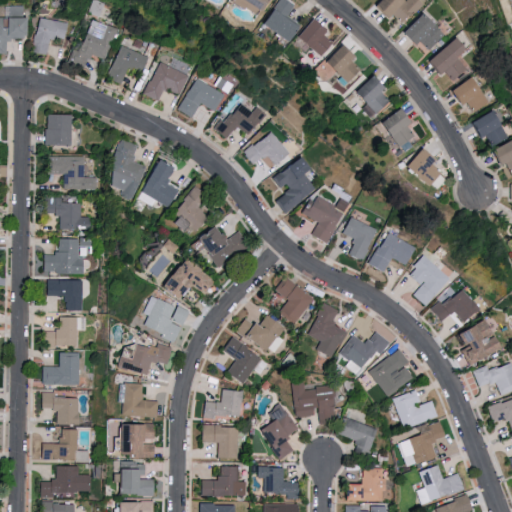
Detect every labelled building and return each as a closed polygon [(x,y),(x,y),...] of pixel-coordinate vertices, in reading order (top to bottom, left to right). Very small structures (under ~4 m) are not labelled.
[(229,0),(254,15),(263,0),(229,0)] [(291,4),(282,0),(273,0),(260,27),(285,40),(294,21),(285,16),(291,4)] [(386,20),(392,15),(401,24),(421,4),(417,0),(374,0),(371,4),(386,20)] [(20,39),(21,6),(1,6),(1,18),(0,17),(0,53),(3,53),(4,39),(20,39)] [(441,36),(419,12),(398,31),(411,45),(417,39),(426,49),(441,36)] [(293,36),(317,56),(330,41),(321,34),(324,30),(308,17),(293,36)] [(61,39),(64,23),(33,18),(28,52),(44,54),(47,37),(61,39)] [(82,66),(86,55),(103,59),(112,27),(84,20),(76,51),(68,49),(65,62),(82,66)] [(452,80),(464,69),(452,56),(461,48),(450,36),(423,61),(437,75),(442,70),(452,80)] [(357,69),(347,60),(350,56),(337,43),(320,62),(343,83),(357,69)] [(117,84),(124,68),(137,73),(144,56),(116,44),(102,77),(117,84)] [(175,95),(185,75),(155,61),(139,94),(154,101),(160,88),(175,95)] [(387,100),(377,91),(381,87),(366,74),(350,91),(374,113),(387,100)] [(463,100),(471,112),(485,102),(467,75),(446,89),(456,105),(463,100)] [(197,103),(210,111),(221,94),(192,77),(173,109),(188,117),(197,103)] [(247,111),(233,101),(213,131),(223,138),(231,126),(244,135),(259,113),(250,107),(247,111)] [(377,120),(395,148),(412,137),(405,125),(407,123),(396,107),(377,120)] [(484,149),(505,138),(489,109),(469,120),(484,149)] [(68,114),(43,114),(42,144),(68,145),(68,114)] [(284,154),(265,130),(238,152),(248,165),(258,156),(268,168),(284,154)] [(141,165),(131,162),(135,143),(116,139),(106,186),(122,189),(120,198),(133,201),(141,165)] [(487,148),(494,165),(503,162),(508,174),(511,171),(511,143),(511,144),(508,139),(487,148)] [(427,162),(430,158),(416,148),(402,167),(428,186),(439,171),(427,162)] [(82,156),(44,156),(44,174),(60,174),(60,189),(95,189),(94,177),(82,177),(82,156)] [(312,189),(298,172),(302,169),(292,157),(267,177),(279,192),(270,199),(282,214),(312,189)] [(168,206),(176,188),(162,181),(169,166),(152,159),(137,191),(168,206)] [(186,225),(192,230),(205,216),(195,207),(204,198),(192,187),(170,211),(176,216),(171,222),(180,231),(186,225)] [(331,205),(310,195),(300,216),(314,222),(308,235),(324,243),(344,202),(335,198),(331,205)] [(57,229),(89,228),(88,217),(79,217),(79,202),(60,203),(60,197),(45,198),(45,215),(57,215),(57,229)] [(373,229),(345,217),(338,233),(351,239),(345,254),(359,260),(373,229)] [(221,241),(209,225),(193,236),(214,267),(246,244),(236,230),(221,241)] [(410,247),(383,232),(365,264),(380,272),(388,258),(400,264),(410,247)] [(78,239),(56,238),(55,254),(40,254),(40,272),(82,273),(83,257),(77,257),(78,239)] [(410,295),(423,305),(446,277),(419,255),(404,274),(418,285),(410,295)] [(172,296),(186,282),(196,292),(206,283),(182,257),(157,280),(172,296)] [(311,299),(283,276),(272,289),(285,300),(276,312),(291,324),(311,299)] [(79,311),(80,280),(44,279),(44,295),(62,296),(61,310),(79,311)] [(475,310),(460,287),(429,309),(437,321),(451,311),(458,321),(475,310)] [(171,341),(178,326),(184,312),(148,295),(140,313),(145,315),(140,326),(171,341)] [(330,358),(342,330),(329,325),(335,309),(319,303),(305,335),(317,340),(313,351),(330,358)] [(282,327),(262,316),(256,326),(241,317),(233,331),(271,354),(281,338),(276,336),(282,327)] [(74,346),(74,330),(84,330),(85,317),(57,317),(56,331),(40,331),(40,346),(74,346)] [(462,349),(458,351),(463,362),(493,350),(480,320),(454,330),(462,349)] [(336,354),(346,360),(343,366),(354,374),(370,350),(378,355),(387,341),(371,330),(363,343),(349,334),(336,354)] [(233,359),(223,372),(241,385),(251,370),(257,374),(265,363),(229,336),(219,350),(233,359)] [(144,375),(148,360),(165,364),(169,347),(155,343),(154,349),(131,343),(127,359),(116,356),(113,367),(144,375)] [(409,377),(401,366),(406,362),(396,348),(366,371),(385,395),(409,377)] [(39,366),(39,384),(76,385),(76,352),(56,352),(56,367),(39,366)] [(292,418),(314,415),(314,421),(333,420),(329,385),(301,388),(301,381),(289,382),(292,418)] [(140,384),(115,383),(114,403),(119,403),(119,416),(154,418),(155,401),(139,400),(140,384)] [(237,418),(240,391),(219,389),(218,402),(201,401),(200,415),(237,418)] [(400,428),(435,417),(430,400),(418,404),(413,390),(390,398),(400,428)] [(76,397),(52,397),(52,392),(38,392),(38,409),(54,409),(53,424),(75,425),(76,397)] [(295,428),(276,403),(265,412),(270,418),(255,430),(277,459),(290,449),(282,439),(295,428)] [(374,429),(340,416),(334,433),(353,441),(351,445),(365,451),(374,429)] [(434,457),(429,442),(443,437),(438,421),(426,425),(428,431),(405,438),(412,463),(434,457)] [(198,442),(215,442),(214,458),(235,459),(235,426),(199,425),(198,442)] [(57,444),(39,443),(39,459),(75,460),(76,429),(57,429),(57,444)] [(151,495),(151,479),(139,479),(140,462),(113,462),(112,481),(115,481),(115,494),(151,495)] [(461,489),(455,473),(440,478),(435,465),(417,471),(423,487),(414,490),(418,504),(461,489)] [(37,481),(38,498),(53,497),(53,493),(89,492),(88,475),(76,475),(76,466),(53,466),(54,480),(37,481)] [(198,495),(243,496),(243,481),(236,481),(236,466),(217,466),(216,480),(198,480),(198,495)] [(296,482),(281,481),(281,468),(254,466),(253,477),(261,477),(261,494),(295,496),(296,482)] [(340,500),(380,501),(381,468),(359,468),(359,484),(340,483),(340,500)] [(434,511),(464,511),(470,510),(464,495),(433,507),(434,511)] [(150,511),(150,501),(113,502),(113,511),(150,511)] [(72,511),(72,503),(39,502),(38,511),(72,511)]
